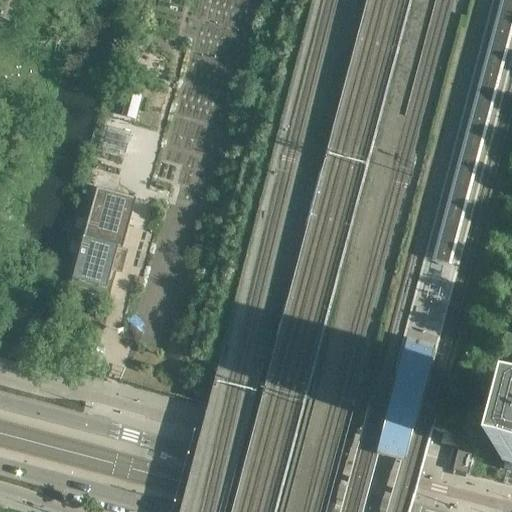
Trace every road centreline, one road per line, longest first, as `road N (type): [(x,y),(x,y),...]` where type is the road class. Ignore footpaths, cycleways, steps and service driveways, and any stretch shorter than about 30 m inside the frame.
road 1 (secondary): [(414,511),(0,400)]
road 2 (secondary): [(0,466),(173,511)]
